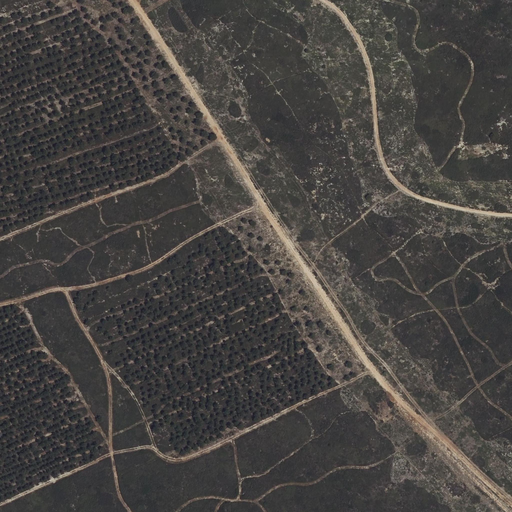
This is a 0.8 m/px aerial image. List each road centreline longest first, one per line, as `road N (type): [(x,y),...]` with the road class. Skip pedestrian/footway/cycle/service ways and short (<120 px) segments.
road 1 (track): [(511,501),(377,376),(135,0)]
road 2 (track): [(0,503),(111,453),(148,445),(180,459),(372,369)]
road 3 (track): [(328,0),(371,66),(389,174),(449,207),(511,216)]
road 4 (track): [(0,303),(141,267),(240,211),(270,209)]
road 5 (track): [(222,134),(169,171),(0,238)]
road 6 (track): [(63,288),(107,369),(111,453),(119,497),(131,511)]
